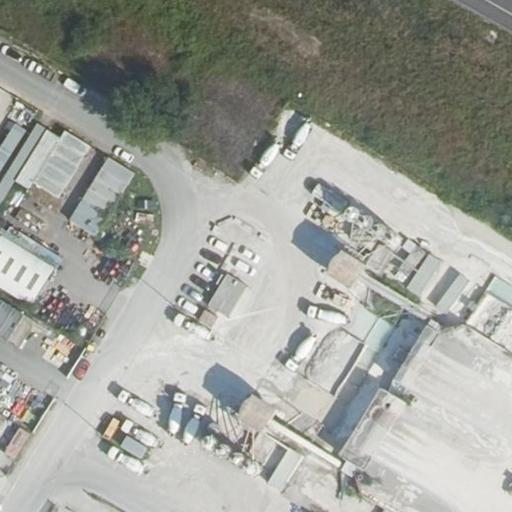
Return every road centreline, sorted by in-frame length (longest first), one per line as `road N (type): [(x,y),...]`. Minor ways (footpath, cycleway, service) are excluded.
road 1 (track): [(207,209),(259,240),(317,157),(511,273)]
road 2 (track): [(121,344),(197,375),(256,377),(301,297),(259,240)]
